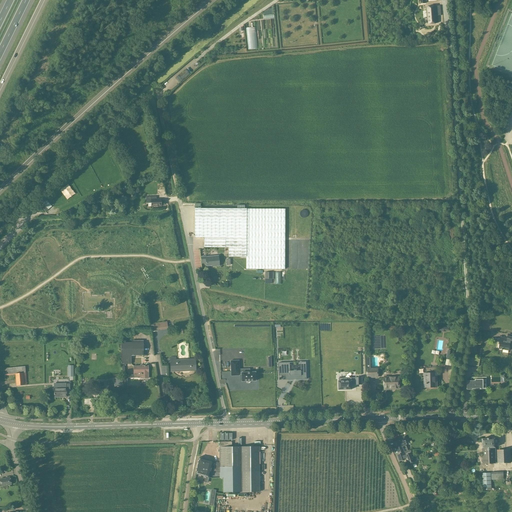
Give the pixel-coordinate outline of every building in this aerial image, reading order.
[(438,23),(436,6),(426,7),(428,24),(438,23)] [(189,74),(185,69),(178,75),(182,80),(189,74)] [(151,206),(161,206),(161,199),(155,200),(154,196),(146,197),(146,203),(151,203),(151,206)] [(39,204),(46,212),(48,210),(41,202),(39,204)] [(285,209),(247,209),(196,209),(196,237),(204,238),(204,247),(225,248),(228,248),(228,260),(246,260),(246,269),(285,269),(285,209)] [(219,266),(218,256),(206,257),(201,257),(202,264),(206,264),(206,266),(215,265),(215,266),(219,266)] [(167,323),(151,325),(152,331),(157,331),(157,330),(167,328),(167,323)] [(511,334),(507,334),(506,341),(500,340),(499,349),(509,350),(510,342),(511,342),(511,334)] [(144,356),(143,343),(121,343),(121,356),(122,364),(131,364),(131,356),(144,356)] [(446,359),(453,360),(454,351),(448,350),(446,359)] [(371,357),(367,357),(367,369),(368,369),(368,377),(378,377),(378,367),(371,367),(371,357)] [(467,364),(479,366),(478,366),(479,366),(480,359),(468,357),(467,364)] [(196,370),(195,359),(170,360),(171,370),(191,369),(191,371),(196,370)] [(239,373),(239,360),(231,361),(231,376),(239,375),(241,375),(241,381),(255,381),(255,372),(252,372),(252,369),(247,369),(247,372),(239,373)] [(283,365),(278,366),(278,375),(285,375),(285,380),(306,379),(305,363),(300,363),(301,371),(288,371),(288,363),(283,363),(283,365)] [(27,385),(25,366),(4,368),(5,376),(16,375),(17,386),(27,385)] [(148,373),(148,366),(134,366),(134,377),(138,376),(138,377),(141,377),(141,373),(148,373)] [(437,387),(437,373),(424,373),(425,387),(437,387)] [(362,383),(362,376),(356,376),(356,377),(351,377),(351,376),(339,377),(339,388),(352,388),(352,380),(356,380),(356,383),(362,383)] [(121,377),(118,378),(113,379),(114,387),(123,385),(121,377)] [(399,388),(399,377),(385,377),(385,387),(389,387),(390,389),(390,388),(399,388)] [(471,381),(467,381),(467,390),(473,390),(473,388),(475,388),(475,389),(481,389),(482,389),(486,389),(486,384),(484,384),(484,377),(487,377),(471,377),(471,381)] [(96,392),(96,396),(96,398),(109,398),(109,392),(108,392),(108,381),(96,382),(96,392)] [(70,394),(70,386),(66,386),(66,387),(54,388),(55,397),(66,397),(66,394),(70,394)] [(397,456),(405,453),(404,450),(408,449),(405,442),(407,441),(405,437),(395,441),(396,445),(398,444),(399,447),(394,448),(397,456)] [(498,442),(498,439),(483,439),(483,464),(496,463),(495,442),(498,442)] [(219,463),(216,462),(214,471),(220,472),(220,478),(223,478),(223,495),(229,495),(229,492),(259,492),(259,446),(232,447),(232,442),(219,442),(219,447),(221,447),(221,448),(219,449),(219,451),(218,451),(218,452),(219,452),(219,463)] [(412,453),(411,450),(408,450),(404,451),(405,453),(397,456),(399,462),(406,459),(408,464),(415,461),(412,453)] [(511,463),(511,450),(497,450),(498,463),(511,463)] [(207,483),(209,478),(213,461),(199,457),(198,464),(197,464),(197,467),(196,474),(203,476),(201,481),(207,483)] [(492,489),(491,473),(482,473),(483,489),(492,489)] [(0,487),(12,484),(10,477),(0,479),(0,487)] [(204,505),(213,506),(216,490),(207,489),(204,505)]
